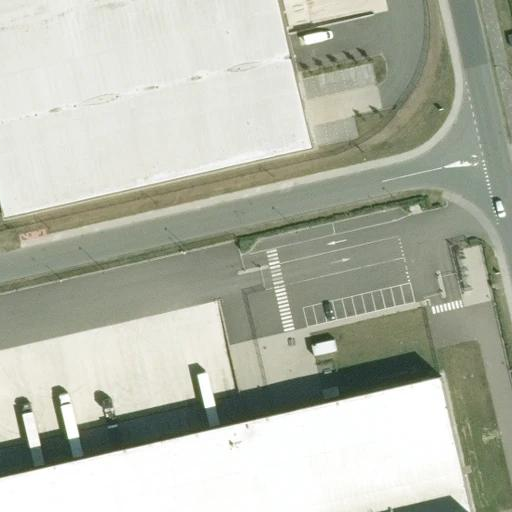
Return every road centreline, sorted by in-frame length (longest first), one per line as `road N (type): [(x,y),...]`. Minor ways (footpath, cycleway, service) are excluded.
road 1 (unclassified): [(495,158),(0,272)]
road 2 (unclassified): [(459,0),(495,158)]
